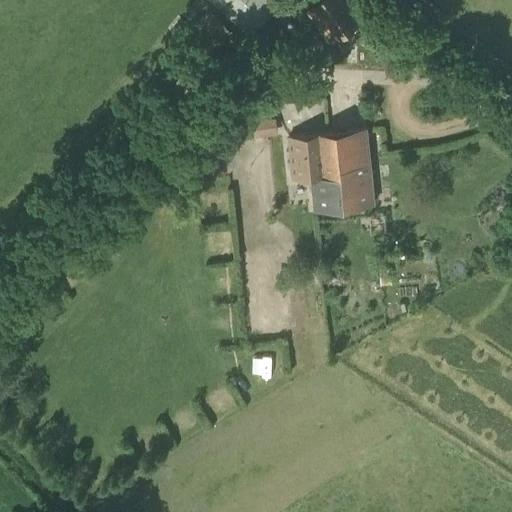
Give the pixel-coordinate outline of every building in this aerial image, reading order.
[(280,0),(212,0),(251,34),(280,0)] [(357,0),(320,0),(305,11),(329,44),(369,17),(357,0)] [(210,9),(189,32),(212,53),(233,30),(210,9)] [(276,117),(253,120),(255,136),(278,133),(276,117)] [(322,174),(312,175),(315,208),(375,202),(368,126),(318,131),(322,174)] [(292,177),(312,175),(322,174),(318,131),(287,134),(292,177)]
